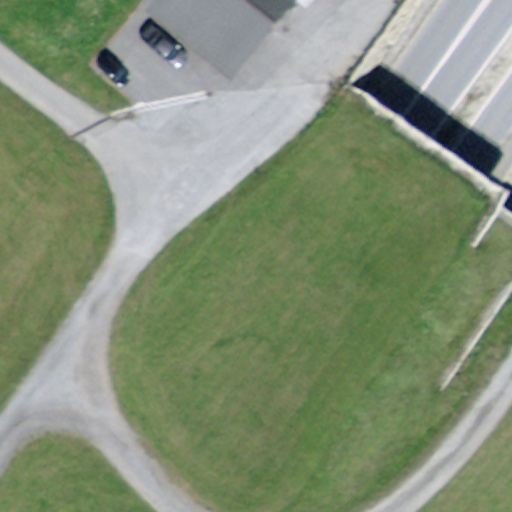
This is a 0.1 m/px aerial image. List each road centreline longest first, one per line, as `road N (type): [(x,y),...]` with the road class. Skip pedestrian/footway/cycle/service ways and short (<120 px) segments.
road 1 (primary): [(485,0),(123,511)]
road 2 (primary): [(221,511),(511,101)]
road 3 (track): [(188,188),(0,55)]
